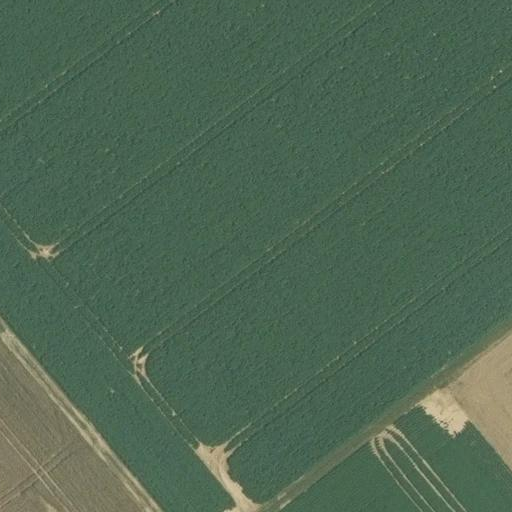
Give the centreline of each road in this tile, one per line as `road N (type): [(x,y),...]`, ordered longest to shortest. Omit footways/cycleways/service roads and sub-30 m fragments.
road 1 (track): [(265,511),(511,323)]
road 2 (track): [(0,322),(154,511)]
